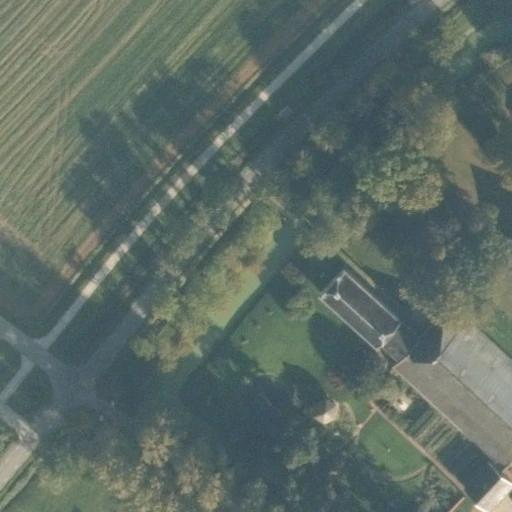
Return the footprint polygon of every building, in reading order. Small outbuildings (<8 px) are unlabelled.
[(511,250),(502,259),(511,271),(511,250)] [(421,335),(345,266),(321,291),(378,342),(381,339),(401,357),(394,364),(493,455),(465,485),(489,507),(511,482),(511,479),(503,470),(511,460),(511,357),(451,302),(421,335)] [(438,289),(431,283),(422,293),(428,300),(438,289)] [(337,400),(327,393),(315,399),(316,413),(324,418),(335,411),(337,400)] [(415,432),(437,456),(463,432),(441,408),(415,432)]
